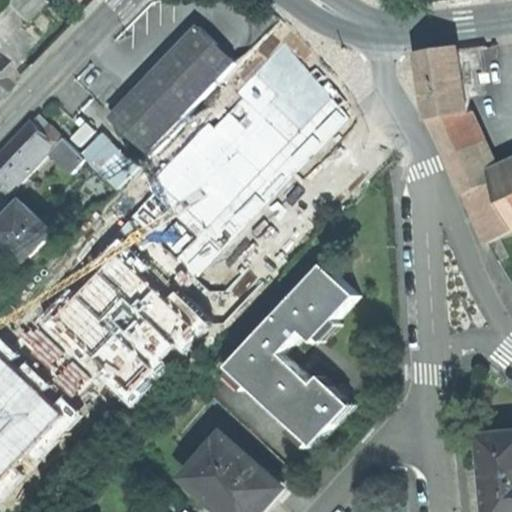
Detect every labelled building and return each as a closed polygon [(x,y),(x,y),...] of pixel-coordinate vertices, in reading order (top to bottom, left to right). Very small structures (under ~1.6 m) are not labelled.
[(42,0),(6,0),(5,2),(25,22),(45,2),(42,0)] [(281,21),(240,63),(220,84),(238,101),(299,38),(281,21)] [(116,117),(154,154),(186,120),(220,84),(240,63),(202,27),(116,117)] [(472,113),(462,50),(443,53),(422,56),(432,119),(472,113)] [(0,86),(10,77),(0,66),(0,86)] [(498,179),(472,113),(432,119),(467,195),(498,179)] [(255,186),(186,120),(154,154),(222,219),(255,186)] [(0,159),(0,178),(14,192),(53,153),(60,145),(43,130),(36,122),(11,148),(0,159)] [(50,122),(43,130),(60,145),(67,138),(50,122)] [(277,161),(326,206),(360,169),(333,143),(316,128),(296,150),(291,146),(277,161)] [(53,153),(75,174),(89,160),(67,138),(60,145),(53,153)] [(511,172),(498,179),(511,210),(511,172)] [(511,232),(511,210),(498,179),(467,195),(489,243),(511,232)] [(0,230),(0,236),(28,263),(57,233),(26,204),(13,217),(0,230)] [(115,279),(93,259),(64,290),(128,350),(154,322),(159,326),(172,312),(139,281),(128,292),(115,279)] [(363,297),(329,265),(234,368),(321,447),(345,421),(359,406),(328,377),(321,384),(289,354),(309,333),(320,343),(363,297)] [(190,478),(228,511),(265,511),(268,509),(287,488),(228,436),(190,478)] [(495,511),(511,511),(511,436),(489,438),(495,511)]
